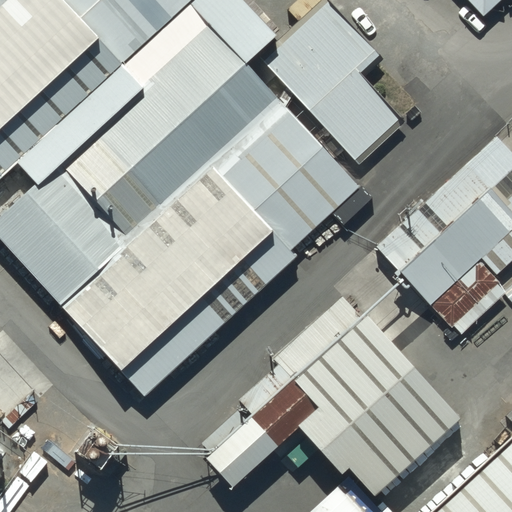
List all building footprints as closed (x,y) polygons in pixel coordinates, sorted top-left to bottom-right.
[(0,230),(0,249),(140,404),(293,268),(306,282),(347,242),(331,220),(355,195),(243,76),(271,47),(227,0),(202,0),(201,1),(200,0),(0,0),(0,194),(18,176),(40,198),(0,230)] [(452,0),(478,27),(506,0),(452,0)] [(262,70),(359,175),(404,134),(360,86),(379,68),(326,10),(262,70)] [(511,262),(511,155),(483,123),(370,222),(452,315),(511,262)] [(341,511),(447,420),(340,297),(266,361),(272,367),(190,438),(203,453),(196,459),(222,489),(230,482),(256,511),(341,511)] [(0,427),(2,429),(36,399),(0,357),(0,427)] [(511,511),(511,405),(395,511),(511,511)]
